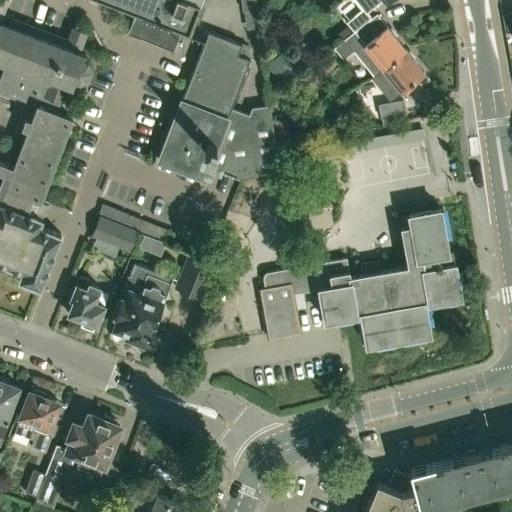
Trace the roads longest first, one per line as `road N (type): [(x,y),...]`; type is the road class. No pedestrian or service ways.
road 1 (residential): [(275,447),(209,410),(0,331)]
road 2 (tertiary): [(275,447),(511,388)]
road 3 (tertiary): [(511,237),(473,0)]
